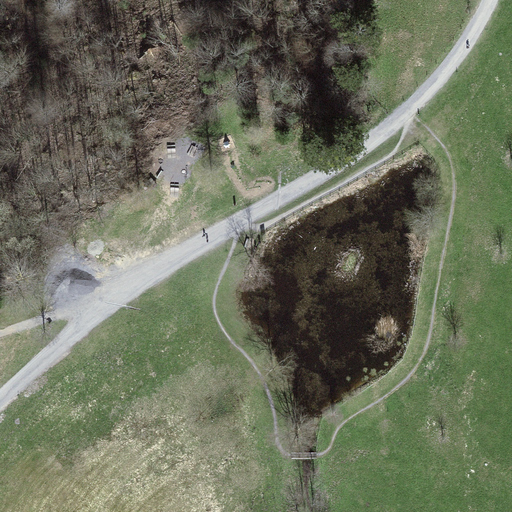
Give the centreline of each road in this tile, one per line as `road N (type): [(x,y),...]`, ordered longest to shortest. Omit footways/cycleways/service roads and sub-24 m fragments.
road 1 (track): [(116,299),(391,126),(464,43),(487,0)]
road 2 (track): [(0,399),(116,299)]
